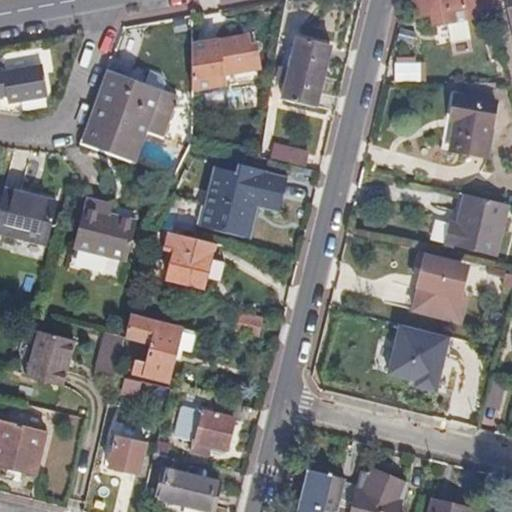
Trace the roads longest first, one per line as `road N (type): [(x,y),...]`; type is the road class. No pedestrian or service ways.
road 1 (residential): [(383,0),(284,405)]
road 2 (residential): [(284,405),(511,460)]
road 3 (residential): [(101,0),(58,130),(0,125)]
